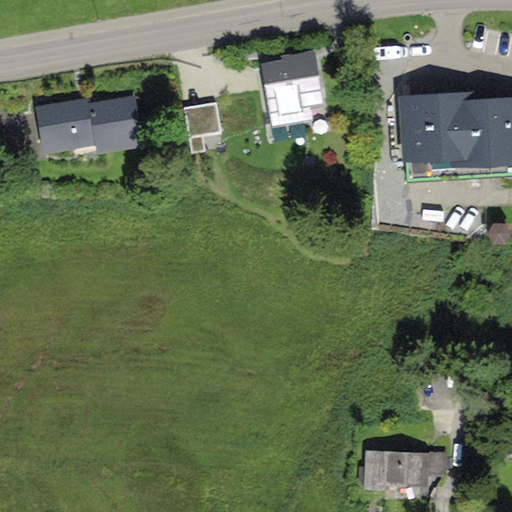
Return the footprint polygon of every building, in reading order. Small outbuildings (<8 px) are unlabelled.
[(321,60),(273,64),(277,112),(326,108),(321,60)] [(89,102),(34,110),(41,159),(94,151),(95,161),(146,153),(137,99),(88,107),(89,102)] [(511,99),(399,108),(404,187),(511,178),(511,99)] [(430,453),(430,457),(428,480),(447,481),(449,455),(430,453)] [(430,457),(366,454),(364,492),(408,494),(408,489),(428,490),(428,480),(430,457)]
